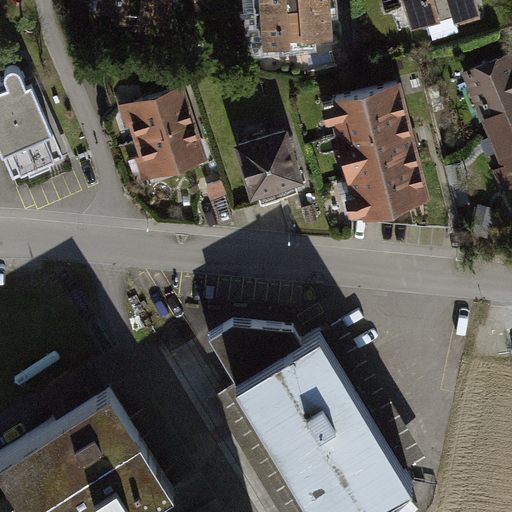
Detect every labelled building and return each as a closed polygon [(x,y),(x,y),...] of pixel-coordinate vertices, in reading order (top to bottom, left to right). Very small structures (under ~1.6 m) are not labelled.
[(174,0),(93,0),(91,14),(170,28),(174,0)] [(330,0),(254,0),(257,37),(332,32),(330,0)] [(479,0),(406,0),(415,30),(482,10),(479,0)] [(35,54),(0,70),(0,108),(25,162),(75,139),(35,54)] [(511,54),(463,72),(505,191),(511,188),(511,54)] [(400,78),(330,96),(361,217),(431,199),(400,78)] [(182,84),(119,105),(144,181),(207,160),(182,84)] [(291,126),(236,144),(254,202),(310,184),(291,126)] [(219,325),(242,363),(317,318),(250,308),(219,325)] [(317,318),(242,363),(331,510),(413,461),(324,314),(317,318)] [(130,511),(178,483),(114,381),(1,452),(20,483),(0,495),(0,511),(130,511)]
